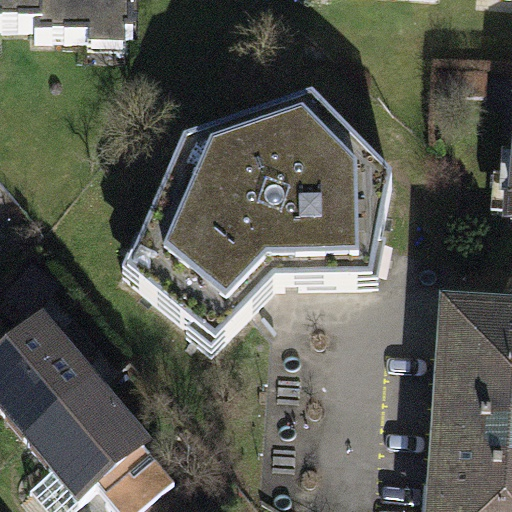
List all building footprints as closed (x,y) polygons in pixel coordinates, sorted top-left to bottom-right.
[(0,0),(0,35),(35,35),(35,43),(95,43),(95,37),(136,37),(135,0),(0,0)] [(315,106),(190,155),(134,284),(223,355),(279,290),(379,285),(394,186),(315,106)] [(511,185),(500,185),(498,222),(511,222),(511,185)] [(35,269),(0,313),(0,316),(16,328),(23,319),(30,325),(47,304),(53,309),(66,293),(35,269)] [(511,511),(511,318),(449,314),(434,511),(511,511)] [(0,377),(0,419),(33,460),(103,401),(49,337),(0,377)] [(108,511),(161,468),(103,401),(33,460),(76,511),(108,511)] [(108,511),(167,511),(185,497),(161,468),(108,511)] [(197,511),(185,497),(167,511),(197,511)]
